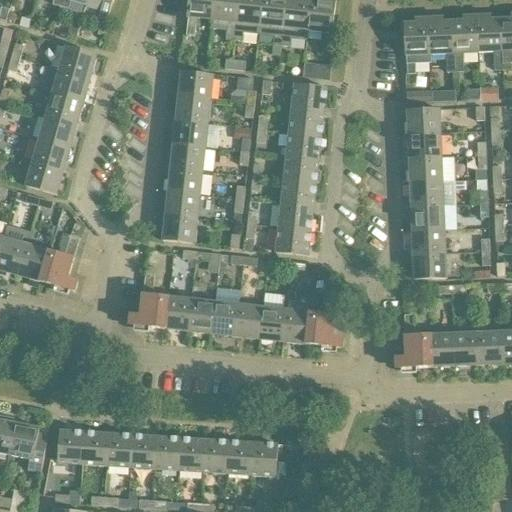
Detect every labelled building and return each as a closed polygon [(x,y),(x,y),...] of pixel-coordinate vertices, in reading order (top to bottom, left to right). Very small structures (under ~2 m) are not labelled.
[(54,0),(53,6),(60,8),(62,0),(54,0)] [(86,7),(88,0),(62,0),(60,8),(69,11),(71,3),(86,7)] [(97,0),(104,2),(99,20),(107,22),(112,4),(113,5),(114,0),(97,0)] [(212,22),(214,0),(189,0),(188,19),(186,37),(195,38),(197,20),(212,22)] [(214,0),(212,22),(211,30),(227,32),(226,42),(234,42),(238,0),(214,0)] [(238,0),(234,42),(243,43),(243,35),(259,36),(262,0),(238,0)] [(262,0),(259,36),(274,38),(274,47),(281,48),(286,0),(262,0)] [(286,0),(281,48),(290,49),(291,40),(306,41),(307,32),(308,32),(311,0),(286,0)] [(312,0),(311,0),(308,32),(323,34),(321,52),(330,53),(332,35),(333,35),(336,3),(325,1),(325,0),(315,0),(312,0)] [(2,8),(0,14),(0,20),(6,22),(10,10),(2,8)] [(511,21),(501,21),(503,72),(511,71),(511,65),(511,16),(511,21)] [(503,72),(501,21),(491,21),(491,17),(481,17),(481,22),(477,22),(478,54),(494,54),(495,72),(503,72)] [(478,54),(477,22),(473,22),(473,18),(463,18),(463,23),(453,23),(455,74),(464,73),(463,55),(478,54)] [(455,74),(453,23),(443,24),(443,19),(442,19),(433,20),(433,24),(429,24),(431,65),(431,57),(446,56),(447,74),(455,74)] [(431,65),(429,24),(425,24),(425,20),(415,20),(415,25),(404,26),(406,58),(407,76),(416,76),(415,66),(431,65)] [(71,24),(66,38),(74,41),(79,27),(71,24)] [(0,54),(6,56),(10,44),(10,43),(13,32),(4,30),(4,29),(0,27),(0,54)] [(16,46),(12,59),(20,61),(24,48),(16,46)] [(274,47),(273,56),(280,57),(281,48),(274,47)] [(59,72),(91,81),(97,59),(97,57),(66,48),(59,72)] [(20,61),(12,59),(8,71),(16,74),(20,61)] [(246,63),(232,61),(231,71),(245,73),(246,63)] [(305,77),(332,78),(332,64),(305,63),(305,77)] [(59,72),(53,95),(84,104),(91,81),(59,72)] [(179,99),(211,102),(214,77),(182,74),(179,99)] [(236,91),(248,93),(252,93),(253,80),(237,78),(236,91)] [(5,82),(0,98),(0,105),(7,107),(10,94),(13,84),(5,82)] [(270,97),(272,84),(264,83),(262,96),(270,97)] [(294,86),(292,111),(324,114),(327,90),(294,86)] [(481,103),(498,103),(498,89),(481,89),(481,103)] [(247,106),(255,107),(256,93),(252,93),(248,93),(247,106)] [(421,94),(406,95),(406,105),(421,104),(421,94)] [(53,95),(46,118),(77,127),(84,104),(53,95)] [(211,102),(179,99),(176,123),(208,126),(211,102)] [(255,107),(247,106),(245,119),(253,120),(255,107)] [(492,134),(500,134),(499,108),(491,108),(492,134)] [(477,123),(485,123),(484,109),(476,109),(477,123)] [(292,111),(289,135),(321,138),(324,114),(292,111)] [(409,137),(441,136),(440,111),(408,112),(409,137)] [(260,116),(258,131),(267,132),(268,117),(260,116)] [(77,127),(46,118),(39,141),(71,150),(77,127)] [(208,126),(176,123),(174,146),(206,150),(208,126)] [(235,140),(243,140),(251,141),(252,131),(236,130),(235,140)] [(267,132),(258,131),(257,145),(265,146),(267,132)] [(500,134),(492,134),(492,148),(501,147),(500,134)] [(289,135),(286,159),(319,162),(321,138),(289,135)] [(441,136),(409,137),(410,161),(442,160),(441,136)] [(241,154),(249,155),(251,141),(243,140),(241,154)] [(71,150),(39,141),(33,164),(64,173),(71,150)] [(478,158),(486,158),(486,145),(478,145),(478,158)] [(174,146),(171,170),(203,174),(206,150),(174,146)] [(249,155),(241,154),(240,167),(248,168),(249,155)] [(487,171),(486,158),(478,158),(479,172),(487,171)] [(286,159),(284,182),(316,186),(319,162),(286,159)] [(442,160),(410,161),(411,186),(443,184),(442,160)] [(64,173),(33,164),(26,188),(57,197),(64,173)] [(254,166),(253,179),(261,180),(262,166),(254,166)] [(494,182),(502,182),(501,168),(493,169),(494,182)] [(203,174),(171,170),(168,194),(200,198),(203,174)] [(261,180),(253,179),(252,193),(259,194),(261,180)] [(316,186),(284,182),(281,206),(313,210),(316,186)] [(502,182),(494,182),(494,196),(503,195),(502,182)] [(443,184),(411,186),(412,209),(444,208),(443,184)] [(238,188),(236,201),(244,202),(246,189),(238,188)] [(480,206),(488,206),(488,192),(480,193),(480,206)] [(168,194),(166,218),(198,222),(200,198),(168,194)] [(38,208),(40,200),(28,196),(25,204),(38,208)] [(40,200),(38,208),(51,212),(54,204),(40,200)] [(244,202),(236,201),(234,215),(243,216),(244,202)] [(281,206),(279,230),(311,234),(313,210),(281,206)] [(488,206),(480,206),(481,220),(489,219),(488,206)] [(445,232),(444,208),(412,209),(413,233),(445,232)] [(247,227),(256,228),(258,214),(249,213),(247,227)] [(495,230),(504,229),(503,216),(495,216),(495,230)] [(198,222),(166,218),(163,243),(195,246),(198,222)] [(10,226),(7,236),(30,242),(32,232),(10,226)] [(247,227),(246,240),(254,241),(256,228),(247,227)] [(504,229),(495,230),(496,243),(504,243),(504,229)] [(311,234),(279,230),(276,255),(304,258),(308,258),(311,234)] [(446,256),(445,232),(413,233),(414,257),(446,256)] [(239,251),(240,237),(232,236),(230,250),(239,251)] [(65,257),(74,260),(80,240),(71,237),(65,257)] [(27,246),(4,240),(0,254),(0,272),(18,278),(27,246)] [(482,254),(490,254),(490,241),(481,241),(482,254)] [(27,246),(18,278),(41,284),(50,253),(27,246)] [(74,260),(65,257),(50,253),(41,284),(75,294),(78,283),(68,280),(74,260)] [(196,262),(197,254),(188,253),(184,253),(183,261),(196,262)] [(197,254),(196,262),(209,264),(210,255),(197,254)] [(491,268),(490,254),(482,254),(483,268),(491,268)] [(446,256),(414,257),(415,282),(447,281),(446,256)] [(244,268),(245,259),(231,258),(230,266),(244,268)] [(245,259),(244,268),(257,269),(258,260),(245,259)] [(292,273),(293,264),(279,263),(278,271),(292,273)] [(293,264),(292,273),(305,274),(306,266),(293,264)] [(506,279),(505,265),(496,265),(497,279),(506,279)] [(143,296),(153,297),(155,276),(146,275),(143,296)] [(511,285),(500,286),(500,294),(511,293),(511,285)] [(500,294),(500,286),(487,287),(487,295),(500,294)] [(452,288),(452,296),(466,296),(466,287),(452,288)] [(452,296),(452,288),(441,288),(439,289),(439,297),(452,296)] [(326,316),(335,317),(338,296),(329,295),(326,316)] [(153,297),(143,296),(141,317),(131,316),(130,327),(164,331),(168,299),(153,297)] [(168,299),(164,331),(188,334),(192,302),(168,299)] [(192,302),(188,334),(213,336),(217,304),(192,302)] [(217,304),(213,336),(236,339),(240,307),(217,304)] [(240,307),(236,339),(260,342),(263,309),(240,307)] [(263,309),(260,342),(284,344),(287,312),(263,309)] [(287,312),(284,344),(308,347),(311,315),(287,312)] [(311,315),(308,347),(343,351),(344,340),(334,338),(335,317),(326,316),(311,315)] [(406,338),(415,338),(414,316),(405,317),(406,338)] [(511,333),(502,334),(503,366),(511,366),(511,333)] [(503,366),(502,334),(478,335),(479,367),(503,366)] [(479,367),(478,335),(454,336),(456,368),(479,367)] [(456,368),(454,336),(430,337),(432,369),(456,368)] [(415,338),(406,338),(406,359),(396,359),(396,371),(432,369),(430,337),(415,338)] [(0,455),(8,457),(14,425),(7,423),(7,419),(0,417),(0,455)] [(14,425),(8,457),(31,461),(29,471),(42,474),(49,437),(39,435),(40,430),(14,425)] [(83,467),(85,434),(60,433),(58,465),(83,467)] [(109,436),(85,434),(83,467),(107,468),(109,436)] [(133,437),(109,436),(107,468),(131,470),(133,437)] [(133,437),(131,470),(155,471),(157,439),(133,437)] [(181,441),(157,439),(155,471),(179,473),(181,441)] [(181,441),(179,473),(203,474),(205,442),(181,441)] [(229,444),(205,442),(203,474),(227,476),(229,444)] [(229,444),(227,476),(251,478),(253,445),(229,444)] [(278,447),(253,445),(251,478),(286,480),(287,465),(277,465),(278,447)] [(56,497),(56,500),(56,505),(69,506),(70,498),(56,497)] [(13,501),(0,498),(0,508),(11,510),(13,501)] [(105,508),(105,500),(92,499),(91,507),(105,508)] [(105,500),(105,508),(118,509),(119,500),(105,500)] [(153,511),(153,503),(140,502),(139,510),(153,511)] [(167,503),(153,503),(153,511),(166,511),(167,503)]
